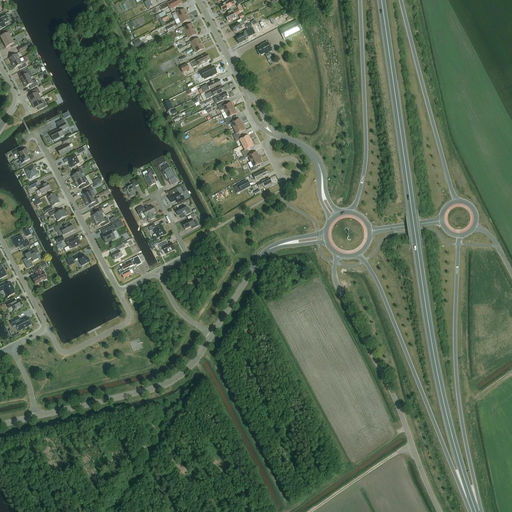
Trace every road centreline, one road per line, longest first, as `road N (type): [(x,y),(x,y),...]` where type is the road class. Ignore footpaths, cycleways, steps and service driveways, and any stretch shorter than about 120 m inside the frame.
road 1 (trunk): [(475,511),(432,348),(381,0)]
road 2 (trunk): [(357,255),(382,295),(470,511)]
road 3 (unclassified): [(439,511),(393,395),(334,279),(337,255)]
road 4 (trunk): [(480,511),(456,384),(460,236)]
road 5 (trunk): [(359,0),(365,148),(351,212)]
road 6 (trunk): [(457,200),(398,0)]
road 7 (tertiary): [(38,416),(163,386),(211,335)]
road 8 (residential): [(118,292),(34,133)]
road 9 (residential): [(47,328),(59,350),(71,351),(126,322),(118,292)]
